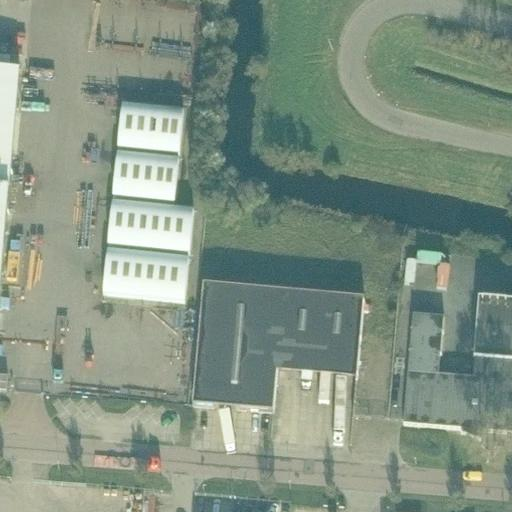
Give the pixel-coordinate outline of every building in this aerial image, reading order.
[(0,321),(21,76),(0,74),(0,321)] [(132,115),(115,294),(199,302),(208,208),(190,207),(199,108),(130,102),(128,114),(132,115)] [(360,364),(365,303),(204,289),(194,410),(275,416),(280,357),(360,364)] [(511,304),(480,302),(475,362),(476,362),(474,381),(439,378),(441,359),(445,321),(414,318),(404,428),(463,433),(462,435),(461,436),(484,444),(484,443),(477,440),(479,434),(484,435),(511,436),(511,304)] [(0,393),(7,394),(9,379),(0,378),(0,393)]
